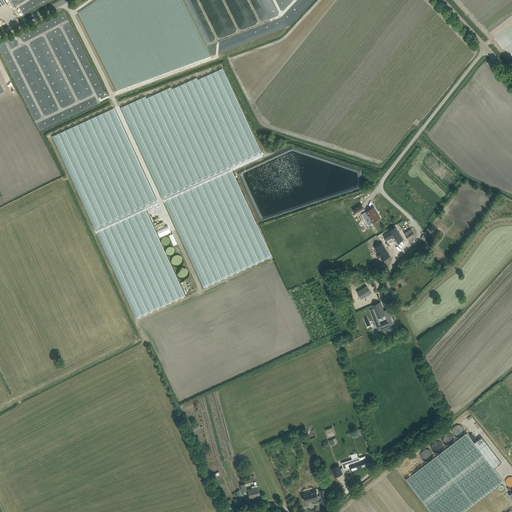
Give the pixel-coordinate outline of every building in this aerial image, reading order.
[(362,205),(358,208),(353,210),(356,215),(365,209),(362,205)] [(374,207),(366,212),(372,222),(379,218),(375,212),(376,212),(374,207)] [(393,236),(398,243),(404,240),(395,227),(390,230),(390,231),(383,235),(387,240),(393,236)] [(428,228),(424,234),(429,237),(432,232),(431,231),(432,230),(428,228)] [(405,233),(409,240),(415,236),(411,229),(405,233)] [(382,243),(375,248),(377,252),(376,252),(379,257),(380,256),(382,260),(387,257),(386,256),(390,254),(382,243)] [(361,299),(371,293),(366,285),(357,292),(361,299)] [(378,331),(394,324),(387,309),(384,310),(381,301),(372,305),(373,308),(369,309),(378,331)] [(464,422),(455,426),(459,434),(468,430),(464,422)] [(325,430),(328,438),(335,435),(332,427),(325,430)] [(448,441),(456,438),(454,431),(445,434),(448,441)] [(467,433),(406,480),(430,511),(463,511),(504,481),(494,468),(501,462),(482,437),(474,443),(467,433)] [(365,456),(359,458),(359,457),(341,463),(344,469),(347,468),(347,467),(350,466),(352,472),(359,469),(359,467),(374,462),(372,457),(368,458),(366,459),(365,456)] [(339,465),(331,469),(335,477),(343,473),(339,465)] [(251,486),(252,488),(248,490),(250,498),(260,495),(258,487),(257,485),(256,485),(251,486)] [(316,491),(307,493),(303,494),(303,497),(303,498),(304,499),(305,502),(318,499),(318,498),(321,497),(323,506),(329,504),(326,489),(319,490),(320,496),(318,496),(316,491)] [(225,505),(226,505),(227,510),(233,508),(231,499),(224,500),(225,505)]
